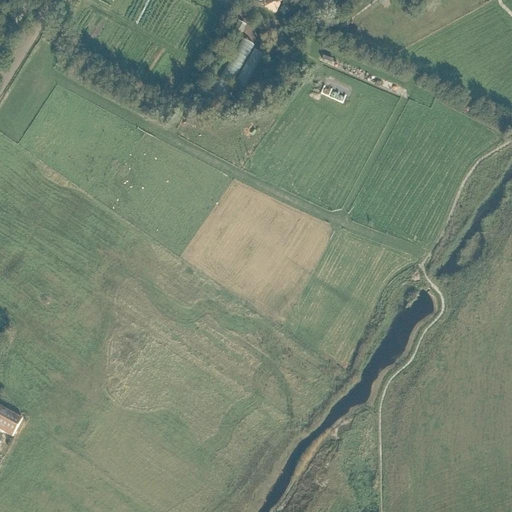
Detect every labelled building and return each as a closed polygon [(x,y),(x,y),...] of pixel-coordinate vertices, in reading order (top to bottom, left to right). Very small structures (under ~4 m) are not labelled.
[(215,0),(230,13),(238,3),(235,0),(215,0)] [(281,6),(272,1),(268,9),(277,13),(281,6)] [(245,27),(238,22),(233,30),(241,34),(245,27)] [(253,46),(242,40),(211,95),(222,101),(253,46)] [(263,54),(253,49),(234,84),(244,88),(263,54)] [(0,408),(0,432),(12,439),(22,420),(0,408)]
